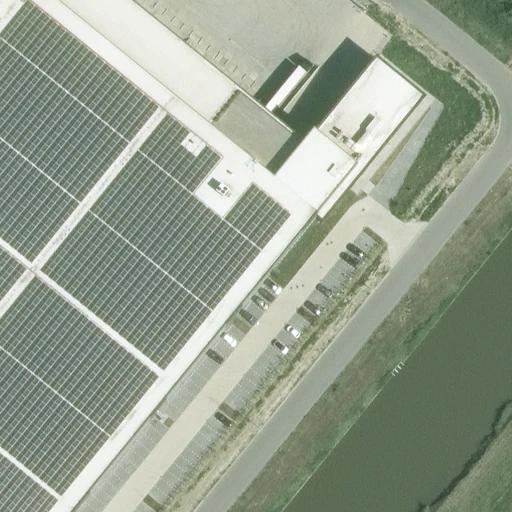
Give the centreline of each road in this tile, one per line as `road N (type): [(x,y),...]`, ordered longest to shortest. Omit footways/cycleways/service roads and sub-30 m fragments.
road 1 (unclassified): [(212,511),(511,144)]
road 2 (unclassified): [(511,90),(407,0)]
